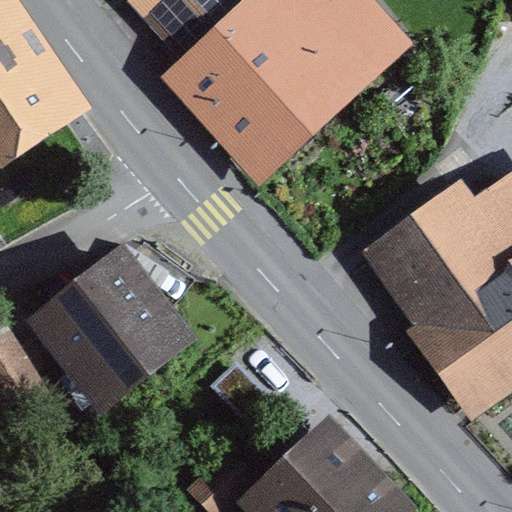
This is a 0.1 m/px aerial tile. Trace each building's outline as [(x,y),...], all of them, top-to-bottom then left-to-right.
[(0,0),(0,173),(91,113),(14,0),(0,0)] [(163,0),(142,20),(177,59),(156,77),(259,190),(417,47),(374,0),(163,0)] [(511,394),(511,172),(475,199),(461,180),(361,251),(417,325),(403,334),(470,425),(511,394)] [(197,343),(122,247),(24,323),(99,419),(197,343)] [(0,409),(6,420),(48,396),(4,323),(0,325),(0,409)] [(240,502),(248,511),(404,511),(410,507),(328,420),(262,481),(240,502)] [(262,481),(228,447),(185,489),(206,511),(229,511),(240,502),(262,481)] [(0,478),(0,505),(11,499),(0,478)]
